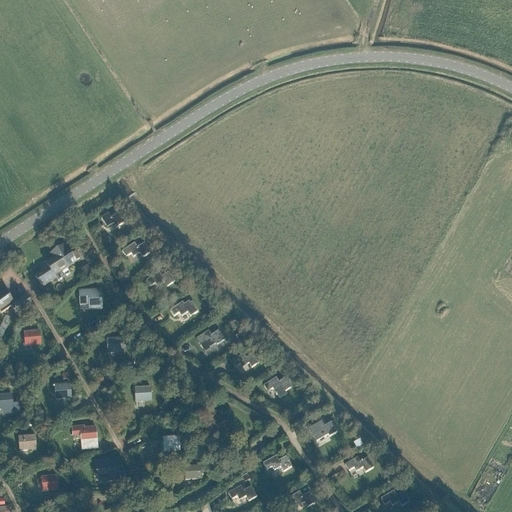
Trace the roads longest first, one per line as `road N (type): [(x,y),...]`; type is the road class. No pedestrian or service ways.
road 1 (tertiary): [(0,242),(240,93),(315,65),(404,59),(511,90)]
road 2 (track): [(41,511),(61,498),(140,490),(139,482),(34,299),(0,256)]
